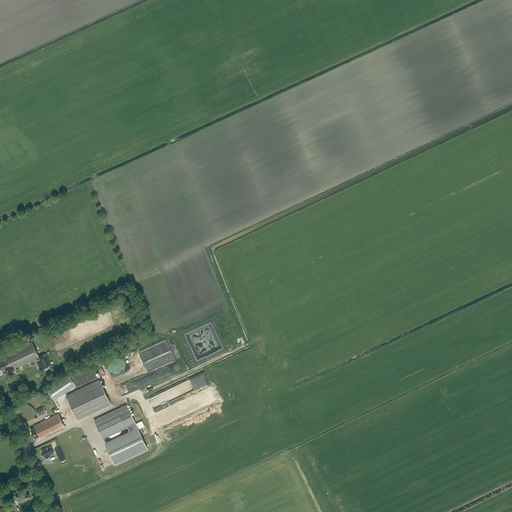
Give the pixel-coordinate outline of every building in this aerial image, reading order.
[(42,369),(51,365),(46,354),(39,357),(32,342),(4,355),(5,358),(0,360),(0,365),(3,371),(10,368),(10,369),(15,367),(15,368),(19,366),(19,367),(37,358),(42,369)] [(118,355),(116,355),(114,355),(111,356),(110,358),(108,360),(107,362),(107,364),(107,367),(108,369),(110,371),(111,372),(114,373),(116,373),(118,373),(120,373),(122,371),(124,370),(125,368),(126,365),(126,363),(125,361),(124,359),(122,357),(120,356),(118,355)] [(184,370),(181,362),(169,366),(171,374),(184,370)] [(70,376),(76,387),(98,377),(93,365),(70,376)] [(47,389),(53,398),(74,384),(72,380),(69,375),(47,389)] [(99,379),(66,395),(78,420),(111,404),(99,379)] [(127,404),(94,420),(103,439),(132,425),(134,429),(104,443),(114,464),(148,449),(127,404)] [(36,410),(39,416),(46,412),(43,407),(36,410)] [(41,439),(65,427),(58,414),(41,422),(42,422),(35,426),(36,428),(31,430),(35,438),(39,436),(41,439)] [(50,456),(54,453),(51,446),(47,448),(42,450),(43,452),(41,453),(43,457),(45,456),(46,459),(50,457),(50,456)] [(55,449),(58,456),(63,454),(60,447),(55,449)] [(19,503),(30,498),(28,495),(26,495),(25,491),(15,496),(19,503)]
